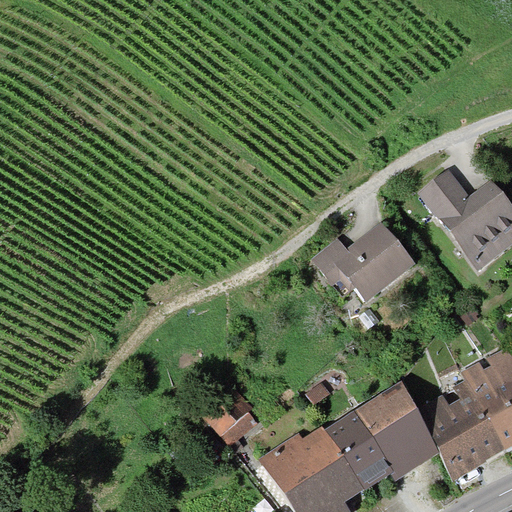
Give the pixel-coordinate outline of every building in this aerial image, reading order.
[(467,198),(447,173),(417,196),(477,272),(511,243),(511,213),(487,182),(467,198)] [(345,253),(337,242),(312,262),(331,287),(341,279),(351,292),(357,288),(367,302),(413,266),(380,225),(345,253)] [(461,374),(466,381),(506,451),(511,447),(511,358),(506,349),(461,374)] [(414,409),(438,455),(455,482),(506,451),(466,381),(414,409)] [(324,384),(307,395),(313,405),(330,394),(324,384)] [(400,384),(325,430),(366,493),(389,476),(396,484),(438,455),(414,409),(400,384)] [(257,424),(249,415),(255,410),(237,388),(202,417),(221,440),(223,439),(230,447),(257,424)] [(325,430),(322,426),(303,439),(299,432),(257,460),(291,511),(354,511),(349,504),(366,493),(325,430)]
